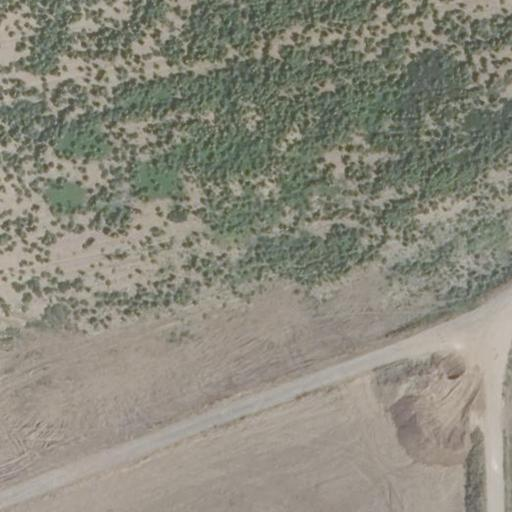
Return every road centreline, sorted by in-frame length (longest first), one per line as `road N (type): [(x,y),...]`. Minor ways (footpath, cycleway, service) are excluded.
road 1 (track): [(511,305),(490,327),(0,496)]
road 2 (track): [(490,327),(495,511)]
